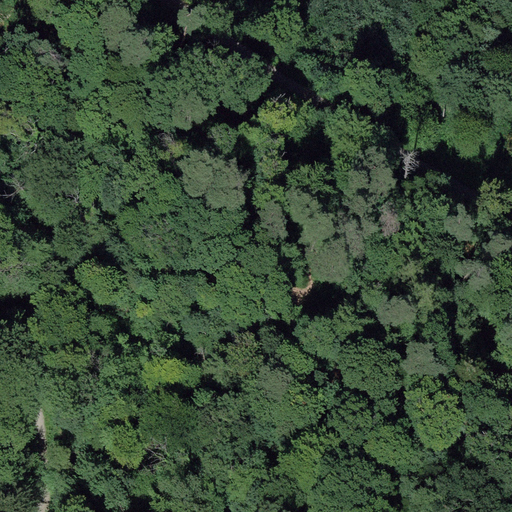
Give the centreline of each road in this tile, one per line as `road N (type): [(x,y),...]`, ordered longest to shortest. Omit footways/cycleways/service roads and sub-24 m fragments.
road 1 (track): [(209,0),(499,200),(511,217)]
road 2 (track): [(0,295),(26,336),(46,464),(42,511)]
